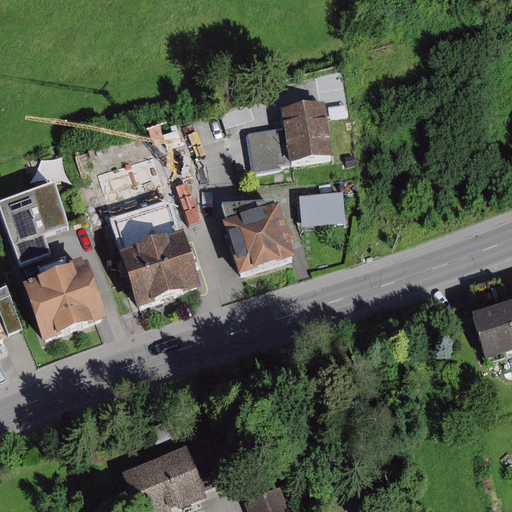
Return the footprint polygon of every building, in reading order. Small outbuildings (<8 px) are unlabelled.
[(287,136),(254,139),(257,178),(293,174),(292,168),(333,164),(328,114),(285,118),(287,136)] [(167,186),(110,201),(142,315),(199,299),(167,186)] [(70,231),(55,192),(0,212),(0,217),(21,269),(52,258),(45,240),(70,231)] [(348,201),(305,202),(306,231),(348,230),(348,201)] [(283,215),(232,228),(246,282),(297,268),(283,215)] [(90,271),(27,291),(46,349),(108,329),(90,271)] [(487,365),(511,357),(511,325),(507,311),(473,322),(487,365)] [(0,332),(0,364),(12,359),(0,332)] [(229,439),(125,477),(137,511),(187,511),(207,505),(204,495),(244,480),(229,439)] [(288,511),(283,495),(252,506),(254,511),(288,511)]
